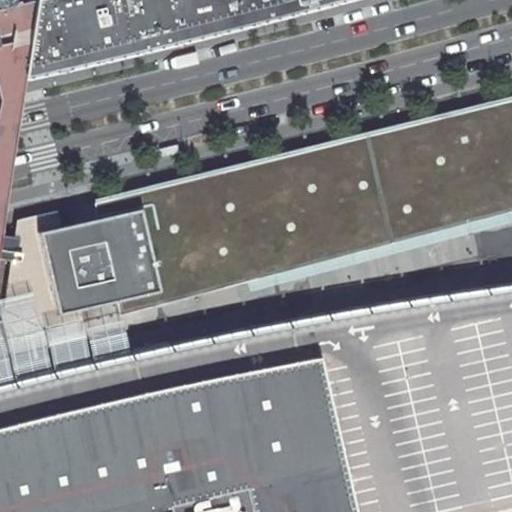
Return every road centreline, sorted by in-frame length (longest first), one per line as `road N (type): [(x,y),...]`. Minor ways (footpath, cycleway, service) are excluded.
road 1 (secondary): [(511,14),(0,146)]
road 2 (unknown): [(511,510),(464,301)]
road 3 (unknown): [(372,316),(425,511)]
